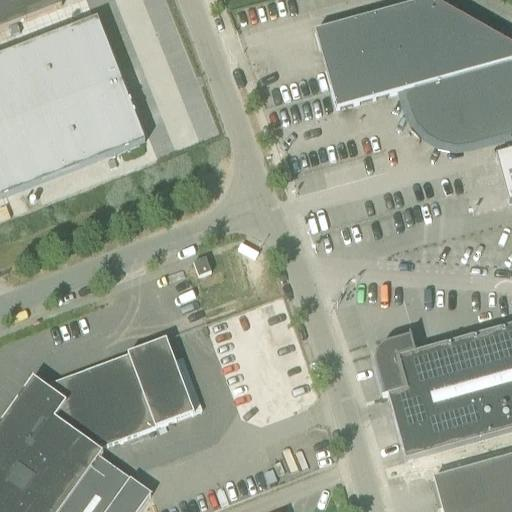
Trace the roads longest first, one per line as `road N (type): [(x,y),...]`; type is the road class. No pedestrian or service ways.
road 1 (unclassified): [(373,511),(336,387),(268,210)]
road 2 (unclassified): [(0,308),(268,210)]
road 3 (unclassified): [(268,210),(191,0)]
